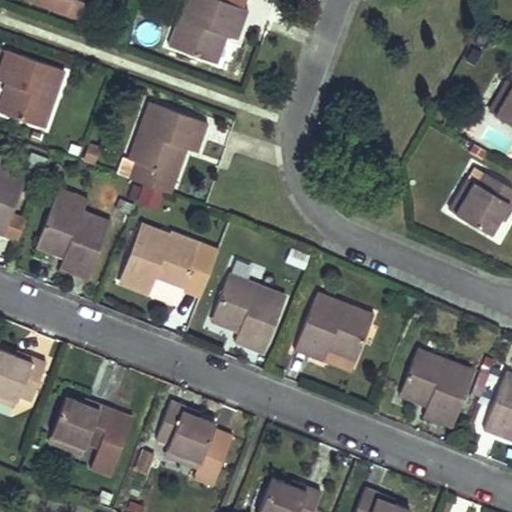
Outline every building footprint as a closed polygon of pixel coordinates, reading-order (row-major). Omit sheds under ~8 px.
[(34,0),(74,16),(80,0),(34,0)] [(80,0),(74,16),(80,18),(86,0),(80,0)] [(227,3),(220,0),(195,0),(189,17),(185,15),(172,47),(217,63),(228,35),(232,37),(242,41),(253,13),(245,10),(227,3)] [(189,17),(195,0),(190,0),(185,15),(189,17)] [(245,10),(248,0),(228,0),(227,3),(245,10)] [(228,35),(217,63),(222,65),(232,37),(228,35)] [(11,84),(1,112),(46,128),(57,97),(50,94),(59,68),(9,49),(0,72),(0,79),(8,83),(11,84)] [(57,97),(67,71),(59,68),(50,94),(57,97)] [(504,82),(486,111),(492,115),(510,85),(504,82)] [(8,83),(0,105),(0,111),(1,112),(11,84),(8,83)] [(511,86),(510,85),(492,115),(511,126),(511,86)] [(148,131),(157,104),(151,102),(142,128),(148,131)] [(199,152),(209,123),(157,104),(148,131),(142,128),(130,159),(138,161),(131,180),(146,185),(164,192),(168,193),(185,147),(191,149),(199,152)] [(173,195),(191,149),(185,147),(168,193),(173,195)] [(0,166),(4,153),(0,151),(0,237),(18,244),(27,221),(10,215),(22,183),(0,174),(0,166)] [(0,174),(22,183),(25,177),(0,167),(0,174)] [(474,185),(482,173),(477,170),(469,182),(474,185)] [(469,182),(452,212),(489,234),(497,221),(506,205),(510,208),(511,203),(511,190),(482,173),(474,185),(469,182)] [(452,212),(469,182),(464,179),(447,209),(452,212)] [(164,192),(146,185),(140,200),(158,207),(164,192)] [(89,202),(60,189),(55,201),(84,213),(89,202)] [(37,244),(65,255),(63,259),(59,269),(87,281),(109,228),(83,218),(84,213),(55,201),(37,244)] [(506,205),(497,221),(500,223),(510,208),(506,205)] [(83,218),(109,228),(111,224),(84,213),(83,218)] [(168,234),(142,224),(140,228),(166,238),(168,234)] [(154,278),(182,289),(201,296),(218,253),(168,234),(166,238),(140,228),(119,282),(149,293),(154,278)] [(65,255),(37,244),(35,248),(63,259),(65,255)] [(213,316),(239,326),(238,330),(233,343),(264,355),(285,300),(259,290),(261,284),(230,273),(213,316)] [(154,278),(149,293),(177,303),(182,289),(154,278)] [(259,290),(285,300),(287,294),(261,284),(259,290)] [(346,305),(319,295),(318,297),(345,308),(346,305)] [(331,349),(359,359),(375,316),(346,305),(345,308),(318,297),(296,352),(325,364),(331,349)] [(239,326),(213,316),(212,320),(238,330),(239,326)] [(359,359),(331,349),(325,364),(353,374),(359,359)] [(402,392),(430,404),(429,408),(424,418),(452,429),(473,376),(448,366),(450,361),(420,349),(402,392)] [(13,357),(0,351),(0,391),(17,399),(30,403),(46,364),(33,358),(31,365),(13,357)] [(33,358),(15,351),(13,357),(31,365),(33,358)] [(448,366),(473,376),(475,371),(450,361),(448,366)] [(511,379),(506,377),(483,431),(511,443),(511,441),(511,379)] [(17,399),(0,391),(0,398),(15,405),(17,399)] [(430,404),(402,392),(401,397),(429,408),(430,404)] [(109,482),(134,420),(98,406),(96,412),(80,406),(65,399),(49,438),(81,451),(83,446),(96,451),(101,439),(104,439),(90,474),(109,482)] [(98,406),(82,399),(80,406),(96,412),(98,406)] [(184,407),(171,402),(155,442),(168,447),(166,452),(198,464),(195,472),(192,480),(213,489),(232,437),(213,430),(214,425),(200,420),(182,412),(184,407)] [(182,412),(200,420),(202,415),(184,407),(182,412)] [(46,445),(78,458),(81,451),(49,438),(46,445)] [(148,476),(155,454),(142,449),(134,470),(148,476)] [(163,458),(195,472),(198,464),(166,452),(163,458)] [(259,511),(311,511),(318,493),(306,489),(304,493),(286,486),(272,480),(259,511)] [(306,489),(288,482),(286,486),(304,493),(306,489)] [(353,511),(406,511),(407,510),(392,503),(376,497),(378,492),(364,486),(353,511)] [(392,503),(394,498),(378,492),(376,497),(392,503)]
